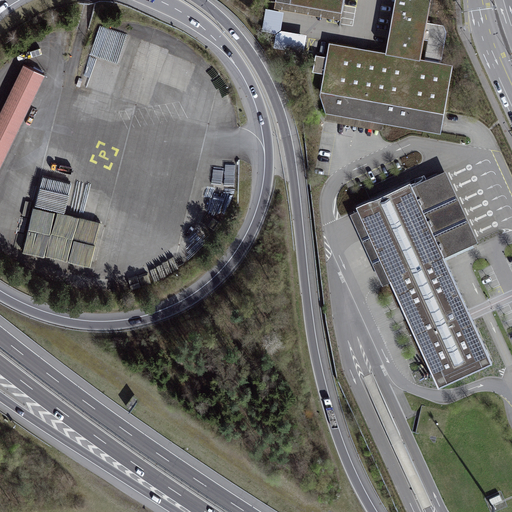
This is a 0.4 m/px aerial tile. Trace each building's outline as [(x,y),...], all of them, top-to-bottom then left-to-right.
[(344,0),(255,0),(255,2),(342,16),(344,0)] [(342,51),(331,115),(453,136),(464,74),(428,68),(439,0),(402,0),(392,60),(342,51)] [(98,44),(96,43),(79,87),(109,98),(121,66),(110,62),(112,57),(96,51),(98,44)] [(24,65),(0,113),(0,163),(44,75),(24,65)] [(476,242),(443,170),(355,206),(436,388),(491,364),(444,256),(476,242)] [(3,197),(0,211),(0,228),(26,234),(23,250),(71,259),(80,211),(3,197)] [(80,263),(110,270),(125,210),(95,202),(80,263)] [(500,494),(489,498),(491,503),(502,499),(500,494)]
